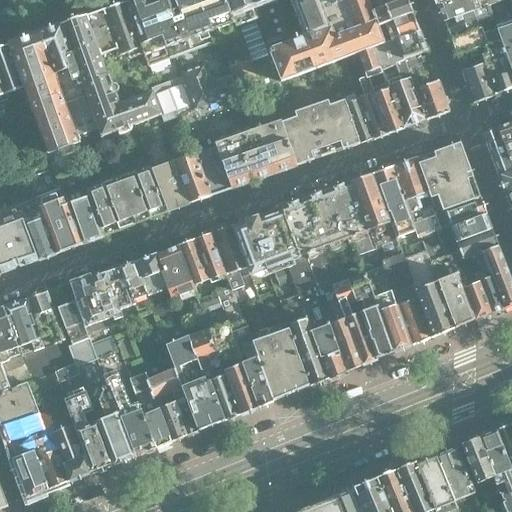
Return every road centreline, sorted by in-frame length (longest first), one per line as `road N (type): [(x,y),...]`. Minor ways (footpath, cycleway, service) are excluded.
road 1 (residential): [(0,297),(465,124)]
road 2 (tertiary): [(146,511),(511,366)]
road 3 (residential): [(419,0),(465,124)]
road 4 (residential): [(465,124),(511,248)]
